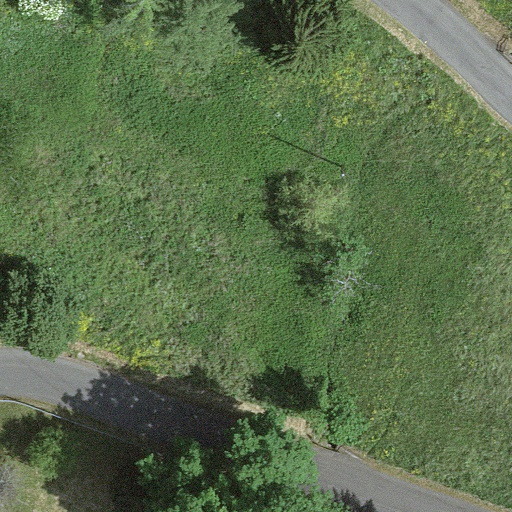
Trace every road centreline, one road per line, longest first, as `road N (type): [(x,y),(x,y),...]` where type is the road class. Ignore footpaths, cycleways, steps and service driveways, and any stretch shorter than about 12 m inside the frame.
road 1 (unclassified): [(427,511),(109,398),(0,372)]
road 2 (unclassified): [(407,0),(511,95)]
